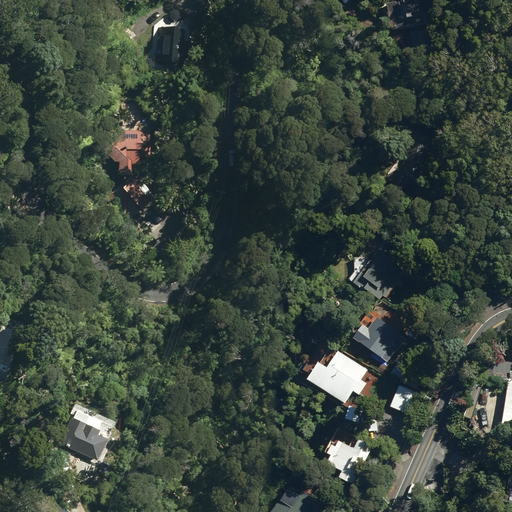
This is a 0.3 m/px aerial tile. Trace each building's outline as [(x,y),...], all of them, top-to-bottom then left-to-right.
[(389,4),(393,31),(442,22),(438,0),(405,0),(406,2),(389,4)] [(122,29),(130,40),(153,23),(145,12),(122,29)] [(166,72),(180,73),(181,58),(183,59),(184,51),(187,51),(187,41),(183,41),(183,29),(157,28),(155,55),(157,55),(156,62),(167,63),(166,72)] [(412,34),(418,65),(440,61),(434,30),(412,34)] [(106,198),(127,223),(154,201),(136,181),(130,180),(131,168),(133,168),(133,164),(137,165),(137,157),(147,158),(149,135),(140,135),(140,131),(120,129),(120,134),(108,133),(106,157),(115,158),(115,163),(118,163),(117,176),(126,176),(125,182),(106,198)] [(386,175),(398,194),(422,181),(434,138),(413,133),(404,166),(386,175)] [(402,289),(405,284),(400,280),(415,260),(389,241),(356,285),(383,305),(398,286),(402,289)] [(362,344),(390,364),(408,339),(379,320),(362,344)] [(0,382),(3,384),(20,335),(0,328),(0,327),(0,382)] [(362,397),(369,385),(363,381),(369,371),(340,353),(317,388),(348,406),(356,393),(362,397)] [(510,381),(511,372),(511,357),(494,355),(491,378),(510,381)] [(402,384),(419,392),(425,381),(408,373),(402,384)] [(392,409),(410,415),(418,393),(400,387),(392,409)] [(364,410),(352,406),(348,419),(359,423),(364,410)] [(59,446),(96,463),(106,441),(96,437),(98,433),(97,433),(100,425),(75,413),(59,446)] [(329,474),(356,487),(376,446),(360,439),(355,449),(341,442),(338,449),(335,447),(331,456),(336,458),(329,474)] [(364,492),(379,500),(384,491),(369,483),(364,492)] [(325,511),(328,508),(305,495),(303,499),(296,495),(288,507),(284,504),(278,511),(325,511)]
